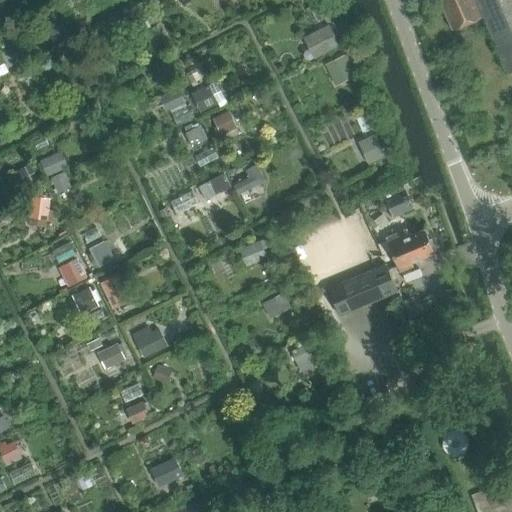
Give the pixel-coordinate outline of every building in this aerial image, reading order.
[(511,0),(440,0),(453,29),(485,16),(509,73),(511,71),(511,0)] [(303,37),(315,59),(343,43),(331,21),(303,37)] [(61,48),(49,23),(25,35),(37,60),(61,48)] [(346,54),(325,66),(334,81),(354,68),(346,54)] [(191,95),(200,113),(225,101),(217,83),(191,95)] [(179,89),(161,98),(173,123),(191,114),(179,89)] [(228,110),(211,119),(219,136),(237,126),(228,110)] [(376,134),(359,142),(369,164),(386,156),(376,134)] [(62,150),(41,159),(48,176),(69,166),(62,150)] [(30,163),(8,174),(15,189),(33,180),(31,175),(35,172),(30,163)] [(225,170),(197,184),(205,200),(233,186),(225,170)] [(405,187),(381,197),(382,201),(387,199),(394,216),(413,207),(406,190),(405,187)] [(52,198),(33,196),(30,217),(50,220),(52,198)] [(430,239),(426,229),(410,235),(408,229),(387,238),(400,270),(413,265),(412,262),(435,252),(434,249),(436,248),(432,238),(430,239)] [(106,239),(90,248),(99,269),(116,260),(106,239)] [(70,244),(51,252),(57,264),(75,256),(70,244)] [(77,261),(59,270),(67,287),(86,279),(77,261)] [(387,264),(329,288),(340,315),(398,290),(387,264)] [(121,273),(100,283),(114,311),(135,301),(121,273)] [(402,301),(410,318),(439,306),(435,297),(421,303),(417,294),(406,299),(402,301)] [(120,343),(98,354),(109,375),(131,364),(120,343)] [(0,418),(0,434),(12,428),(6,416),(0,418)] [(18,440),(0,449),(0,456),(5,466),(26,454),(18,440)] [(30,464),(9,474),(15,487),(37,477),(30,464)] [(511,498),(501,503),(504,511),(511,511),(511,478),(505,481),(511,498)]
